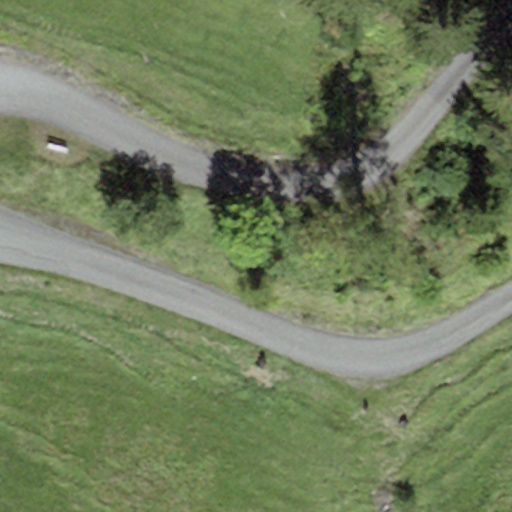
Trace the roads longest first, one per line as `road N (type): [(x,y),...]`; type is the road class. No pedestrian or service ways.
road 1 (track): [(0,100),(247,191),(408,162),(511,54)]
road 2 (track): [(511,325),(456,356),(377,362),(0,251)]
